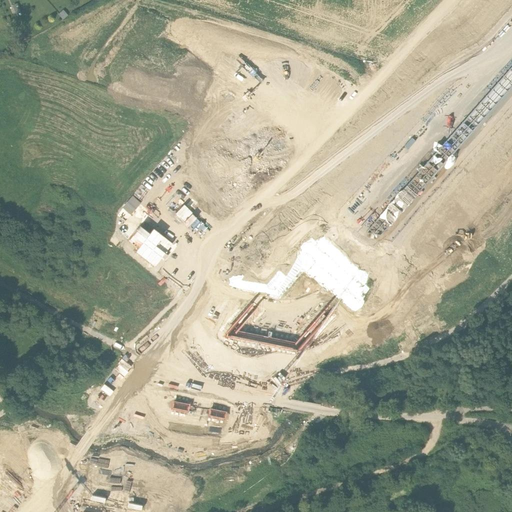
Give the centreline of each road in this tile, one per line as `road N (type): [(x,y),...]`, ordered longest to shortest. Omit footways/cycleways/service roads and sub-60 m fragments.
road 1 (motorway): [(511,39),(96,511)]
road 2 (motorway): [(123,511),(511,73)]
road 3 (track): [(0,279),(187,379),(261,402)]
road 4 (track): [(261,402),(291,378),(394,355),(462,328),(511,284)]
road 5 (track): [(261,402),(359,417),(435,417)]
